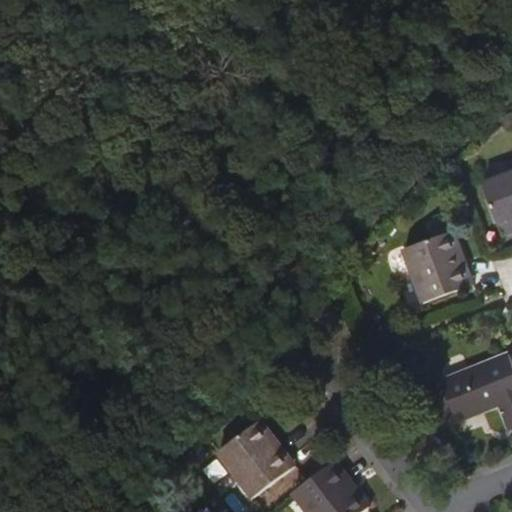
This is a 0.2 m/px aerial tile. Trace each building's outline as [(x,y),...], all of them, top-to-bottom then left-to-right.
[(511,171),(487,181),(502,221),(511,217),(511,171)] [(511,232),(511,217),(502,221),(506,234),(511,232)] [(467,286),(455,253),(463,250),(455,229),(406,247),(426,301),(467,286)] [(475,283),(463,250),(455,253),(467,286),(475,283)] [(511,354),(511,353),(444,379),(446,388),(435,392),(441,409),(445,408),(448,417),(458,414),(459,418),(502,402),(511,427),(511,426),(511,354)] [(290,468),(270,442),(276,438),(261,419),(220,449),(254,495),(290,468)] [(296,464),(276,438),(270,442),(290,468),(296,464)] [(357,487),(336,459),(330,463),(351,492),(357,487)] [(360,511),(370,505),(357,487),(351,492),(330,463),(295,490),(311,511),(360,511)]
